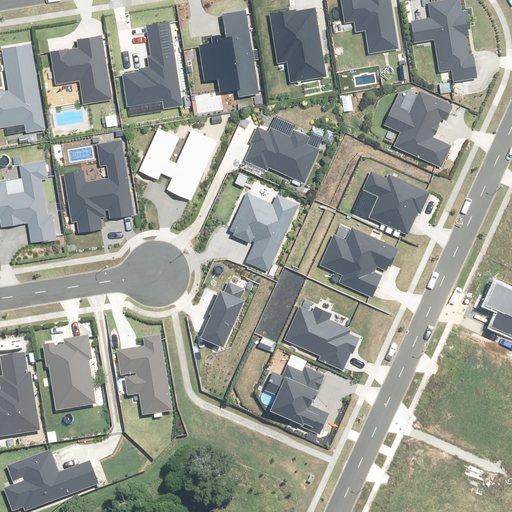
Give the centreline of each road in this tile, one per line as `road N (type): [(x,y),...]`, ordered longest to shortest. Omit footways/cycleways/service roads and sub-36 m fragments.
road 1 (residential): [(334,511),(511,123)]
road 2 (residential): [(0,299),(163,272)]
